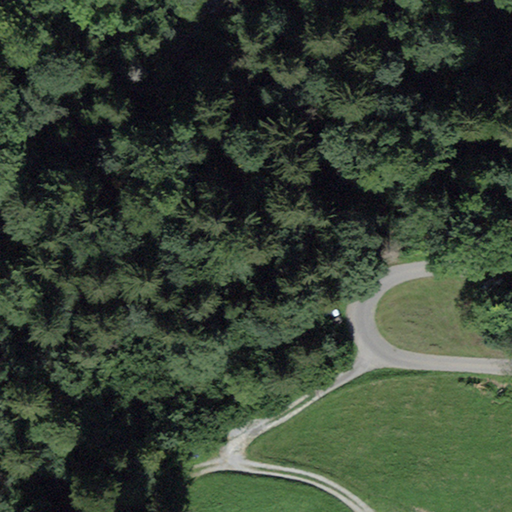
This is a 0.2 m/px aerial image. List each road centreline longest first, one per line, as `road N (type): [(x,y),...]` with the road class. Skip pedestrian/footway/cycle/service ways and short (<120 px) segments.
road 1 (residential): [(511,367),(390,356),(363,322),(369,294),(383,280),(511,254)]
road 2 (track): [(364,511),(314,480),(234,465),(166,483),(151,511)]
road 3 (track): [(234,465),(246,435),(382,353)]
